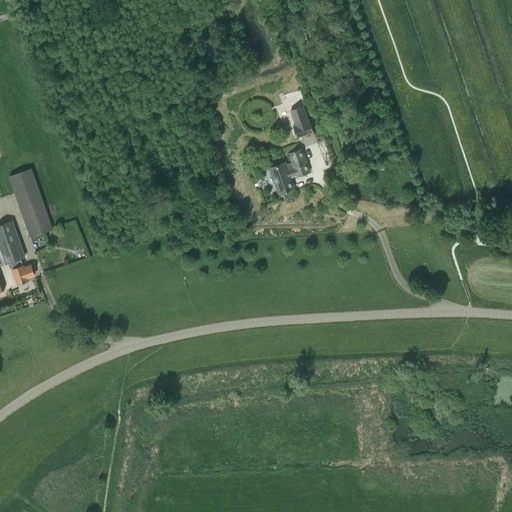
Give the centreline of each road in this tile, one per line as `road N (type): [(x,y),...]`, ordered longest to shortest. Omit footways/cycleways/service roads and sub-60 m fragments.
road 1 (track): [(0,466),(49,424),(195,378),(271,364),(511,357)]
road 2 (tertiary): [(0,418),(82,368),(158,340),(324,318),(511,318)]
